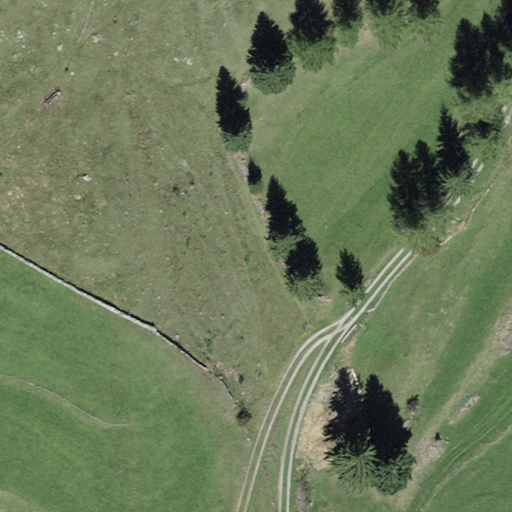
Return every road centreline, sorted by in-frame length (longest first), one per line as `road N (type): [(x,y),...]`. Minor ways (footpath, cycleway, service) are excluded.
road 1 (track): [(511,123),(459,213),(350,320),(314,344),(275,410),(241,511)]
road 2 (track): [(350,320),(296,421),(286,511)]
